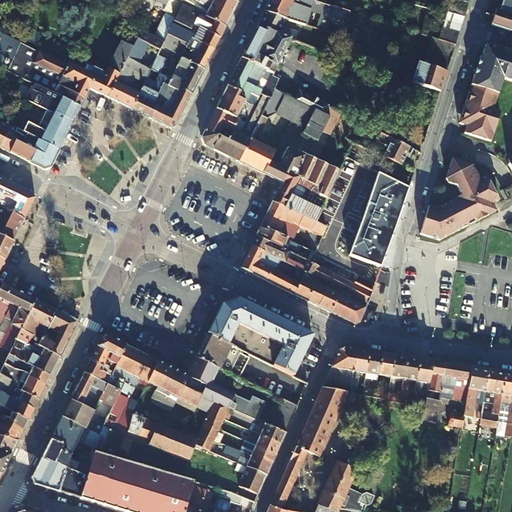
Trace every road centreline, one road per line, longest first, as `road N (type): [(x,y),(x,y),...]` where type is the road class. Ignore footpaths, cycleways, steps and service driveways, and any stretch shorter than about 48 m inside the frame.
road 1 (residential): [(386,341),(401,239),(433,141)]
road 2 (residential): [(337,331),(257,511)]
road 3 (residential): [(91,325),(7,491)]
road 4 (residential): [(183,138),(253,0)]
road 5 (unknown): [(394,286),(331,260),(352,182)]
road 6 (residential): [(386,341),(511,361)]
